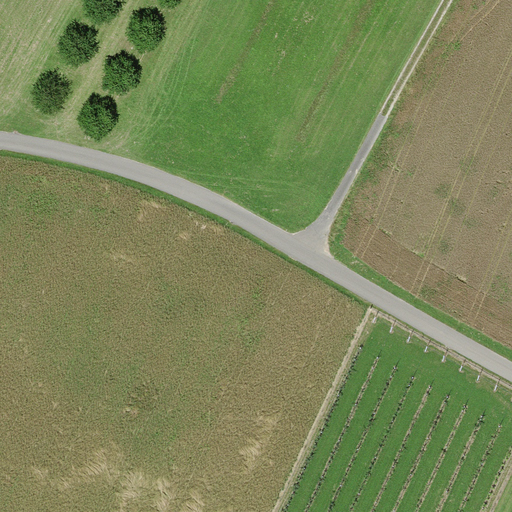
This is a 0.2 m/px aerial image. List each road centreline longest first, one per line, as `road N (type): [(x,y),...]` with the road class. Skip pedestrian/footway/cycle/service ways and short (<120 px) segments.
road 1 (unclassified): [(0,143),(117,166),(197,197),(511,375)]
road 2 (track): [(445,0),(306,258)]
